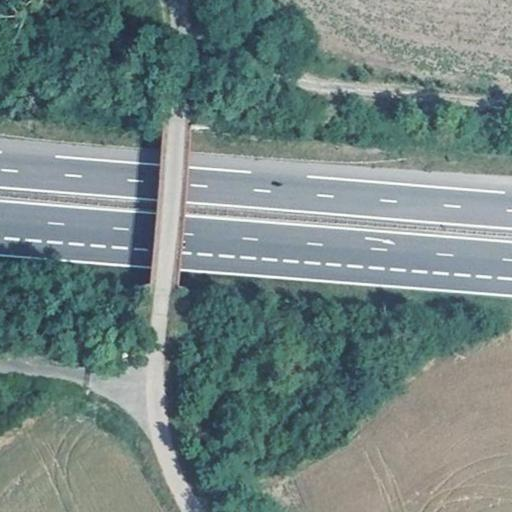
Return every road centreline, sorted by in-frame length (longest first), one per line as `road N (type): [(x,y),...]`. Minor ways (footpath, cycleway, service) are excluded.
road 1 (unclassified): [(171,0),(174,130),(154,295),(154,397),(186,511)]
road 2 (motorway): [(0,230),(511,271)]
road 3 (motorway): [(511,214),(0,174)]
road 4 (track): [(177,43),(295,80),(511,103)]
